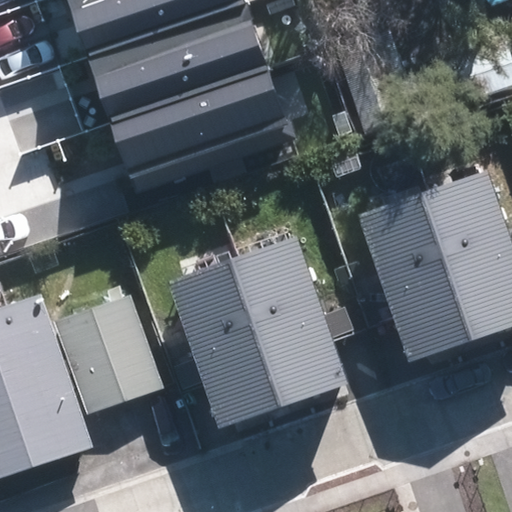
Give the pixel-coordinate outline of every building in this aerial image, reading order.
[(77,0),(95,53),(256,0),(77,0)] [(256,0),(95,53),(116,118),(279,64),(257,0),(256,0)] [(418,81),(396,21),(343,41),(377,134),(418,120),(405,86),(418,81)] [(511,32),(508,21),(443,45),(467,106),(511,88),(511,32)] [(116,118),(138,182),(300,129),(279,64),(116,118)] [(339,178),(394,341),(511,301),(511,255),(471,134),(339,178)] [(285,202),(162,243),(218,411),(342,370),(285,202)] [(84,248),(98,292),(145,277),(131,233),(84,248)] [(0,472),(103,439),(56,295),(0,312),(0,472)] [(142,295),(74,318),(104,406),(172,383),(142,295)]
